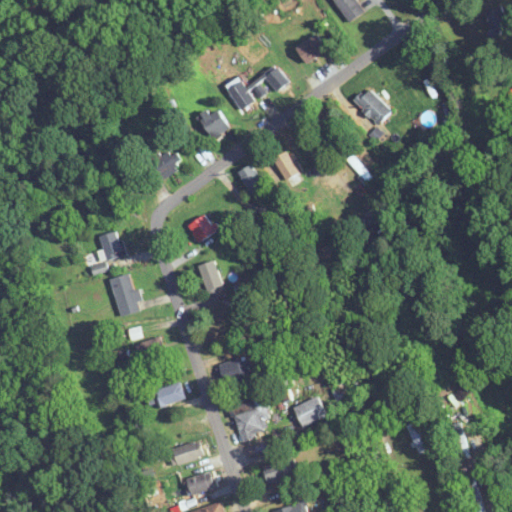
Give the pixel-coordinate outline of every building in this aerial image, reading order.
[(334,0),(350,22),(365,12),(356,0),(334,0)] [(511,22),(506,10),(489,16),(494,29),(511,22)] [(306,63),(328,52),(319,35),(297,46),(306,63)] [(255,101),(242,81),(229,90),(242,110),(255,101)] [(378,124),(392,111),(370,87),(356,101),(378,124)] [(214,138),(231,128),(220,110),(212,114),(210,110),(201,115),(214,138)] [(175,149),(152,162),(161,177),(184,164),(175,149)] [(288,182),(301,174),(287,152),(274,159),(288,182)] [(254,199),(268,191),(253,164),(239,172),(254,199)] [(199,242),(218,231),(208,213),(189,224),(199,242)] [(124,250),(119,230),(101,235),(107,261),(119,258),(117,251),(124,250)] [(201,263),(208,295),(224,291),(217,260),(201,263)] [(112,278),(122,315),(141,310),(138,300),(140,300),(132,272),(112,278)] [(139,344),(147,370),(171,363),(163,337),(139,344)] [(245,381),(244,377),(252,375),(246,357),(217,366),(223,387),(245,381)] [(335,393),(340,401),(361,391),(356,382),(335,393)] [(187,400),(182,383),(148,393),(153,410),(187,400)] [(295,408),(305,427),(328,416),(319,396),(295,408)] [(242,440),(267,434),(264,421),(272,418),(266,398),(233,408),(242,440)] [(453,425),(462,459),(471,457),(462,422),(453,425)] [(406,427),(420,454),(427,451),(414,423),(406,427)] [(176,467),(205,457),(200,440),(170,451),(176,467)] [(269,484),(299,476),(293,456),(263,465),(269,484)] [(210,472),(185,480),(189,496),(215,489),(210,472)] [(467,480),(475,511),(483,511),(485,511),(476,477),(467,480)] [(192,511),(225,511),(222,502),(192,511)] [(273,511),(308,511),(305,502),(273,511)]
